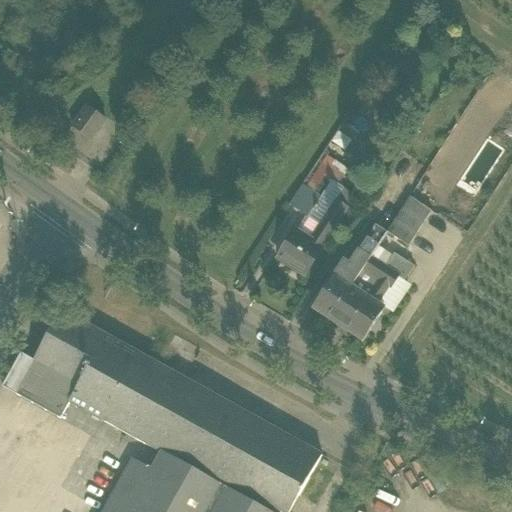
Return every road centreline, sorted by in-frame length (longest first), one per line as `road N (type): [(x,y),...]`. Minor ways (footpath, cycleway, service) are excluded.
road 1 (secondary): [(511,462),(266,344),(69,212)]
road 2 (residential): [(0,323),(69,212)]
